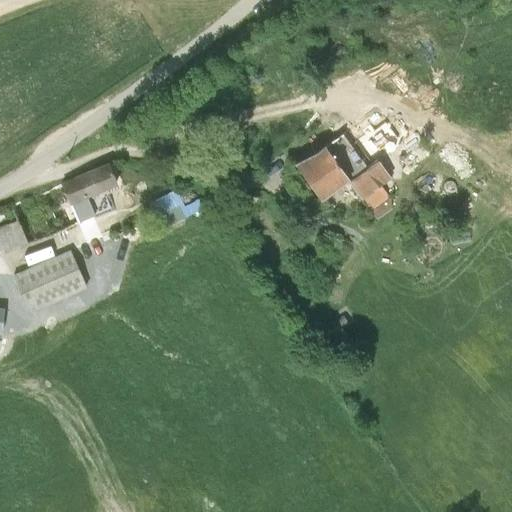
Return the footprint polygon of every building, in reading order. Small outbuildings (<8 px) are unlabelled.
[(429,183),(388,130),(308,192),(334,226),(361,205),(376,224),(429,183)] [(118,189),(19,232),(27,250),(38,275),(107,244),(98,224),(127,211),(118,189)] [(197,215),(171,227),(184,253),(210,241),(197,215)] [(96,312),(79,278),(27,304),(43,338),(96,312)] [(14,340),(0,338),(0,362),(11,364),(14,340)]
